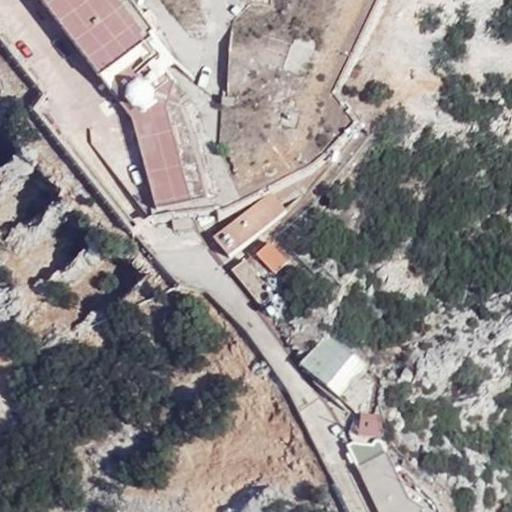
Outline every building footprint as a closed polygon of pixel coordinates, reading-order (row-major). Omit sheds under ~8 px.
[(304,79),(313,51),(293,45),(284,73),(304,79)] [(232,267),(289,217),(268,193),(210,243),(232,267)] [(265,239),(249,251),(273,284),(290,272),(265,239)] [(340,389),(364,355),(323,326),(299,361),(340,389)] [(346,442),(380,511),(401,511),(414,506),(375,427),(346,442)]
